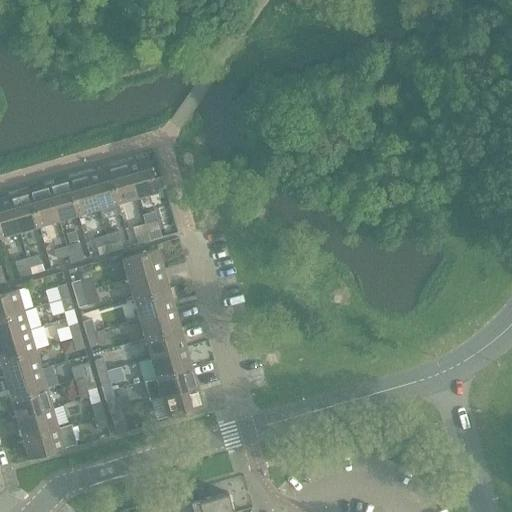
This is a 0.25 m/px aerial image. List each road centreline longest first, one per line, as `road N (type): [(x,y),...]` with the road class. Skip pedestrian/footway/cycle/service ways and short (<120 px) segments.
road 1 (tertiary): [(33,511),(74,481),(248,431)]
road 2 (tertiary): [(248,431),(445,373)]
road 3 (residential): [(248,431),(191,234)]
road 4 (residential): [(484,511),(445,373)]
